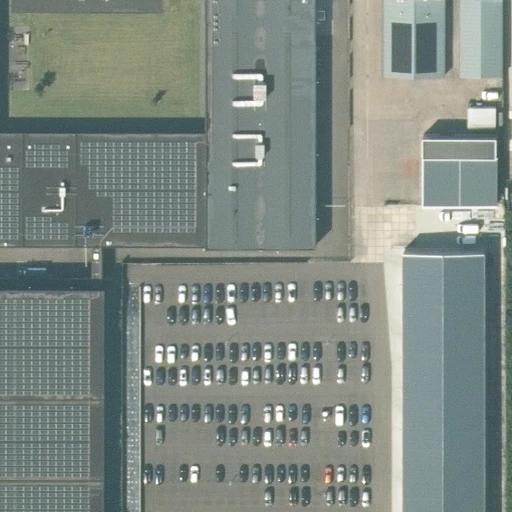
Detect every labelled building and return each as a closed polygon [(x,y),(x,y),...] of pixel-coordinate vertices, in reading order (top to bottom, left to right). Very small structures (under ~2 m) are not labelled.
[(0,244),(206,244),(206,246),(209,246),(209,245),(316,245),(316,0),(206,0),(206,130),(0,129),(0,244)] [(382,0),(383,75),(445,75),(445,0),(382,0)] [(502,75),(502,0),(459,0),(459,75),(502,75)] [(496,128),(496,106),(467,106),(467,128),(496,128)] [(496,205),(497,135),(423,135),(423,205),(496,205)] [(404,249),(403,511),(484,511),(485,249),(404,249)] [(0,283),(0,511),(104,511),(105,283),(0,283)]
